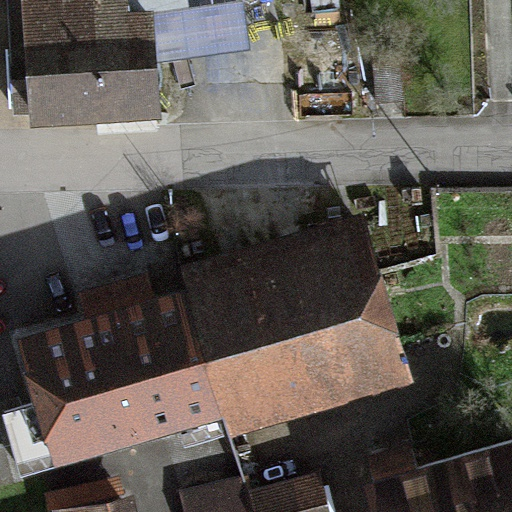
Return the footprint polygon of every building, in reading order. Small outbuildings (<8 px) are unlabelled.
[(61,0),(26,0),(32,117),(150,108),(150,0),(62,11),(61,0)] [(61,0),(62,11),(150,0),(61,0)] [(361,214),(19,324),(60,450),(154,420),(203,404),(234,394),(243,422),(411,368),(361,214)] [(237,511),(203,404),(154,420),(183,511),(237,511)] [(511,511),(511,445),(384,483),(392,511),(511,511)] [(323,511),(316,482),(256,496),(259,511),(323,511)]
